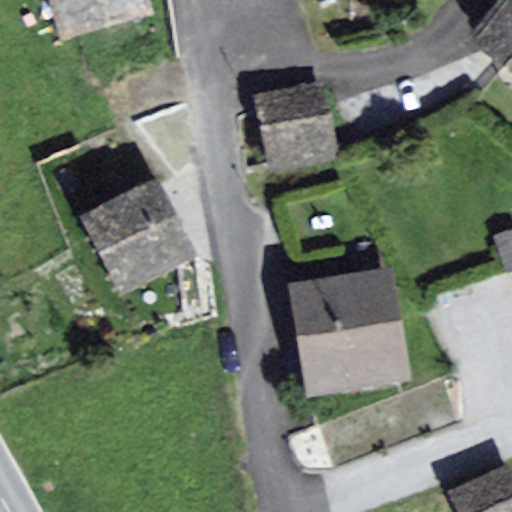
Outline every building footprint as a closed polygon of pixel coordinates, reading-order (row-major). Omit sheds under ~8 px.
[(143,0),(54,0),(64,30),(145,7),(143,0)] [(511,0),(482,36),(511,60),(511,0)] [(329,153),(317,89),(262,99),(273,163),(329,153)] [(186,252),(153,186),(91,217),(124,282),(186,252)] [(385,275),(296,289),(311,385),(400,371),(385,275)] [(511,511),(511,485),(506,472),(457,493),(465,511),(511,511)]
